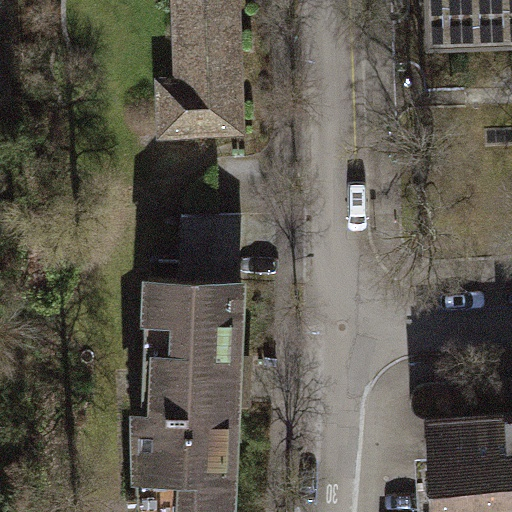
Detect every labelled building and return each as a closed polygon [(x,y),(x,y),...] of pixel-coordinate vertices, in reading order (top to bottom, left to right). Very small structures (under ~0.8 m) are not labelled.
[(239,127),(234,0),(174,0),(177,79),(157,80),(159,129),(239,127)] [(511,0),(422,0),(424,41),(511,38),(511,0)] [(181,210),(178,277),(236,280),(239,213),(181,210)] [(230,511),(242,281),(236,280),(178,277),(147,275),(142,408),(133,410),(134,511),(230,511)] [(511,511),(511,414),(433,419),(438,511),(511,511)]
